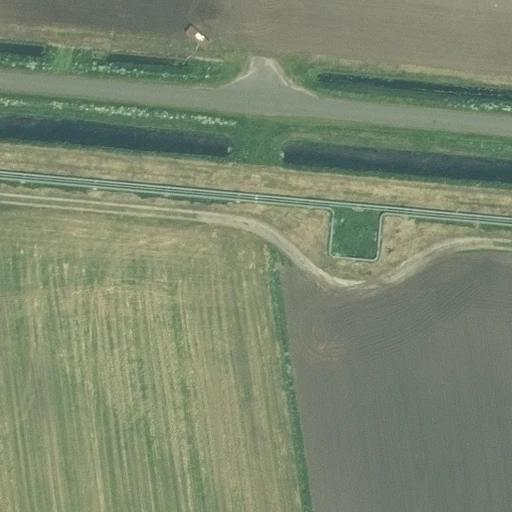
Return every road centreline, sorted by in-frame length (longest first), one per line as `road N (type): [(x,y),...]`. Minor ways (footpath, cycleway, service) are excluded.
road 1 (track): [(0,199),(232,220),(264,232),(322,282),(346,290),(379,285),(443,247),(511,246)]
road 2 (tertiary): [(511,128),(0,81)]
